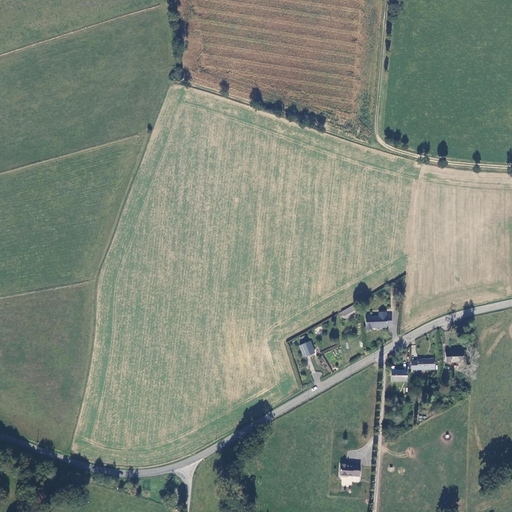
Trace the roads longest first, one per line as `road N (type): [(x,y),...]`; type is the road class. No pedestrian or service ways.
road 1 (tertiary): [(185,463),(423,328),(511,303)]
road 2 (track): [(511,168),(410,156),(377,138),(387,0)]
road 3 (tertiary): [(0,435),(106,471),(185,463)]
